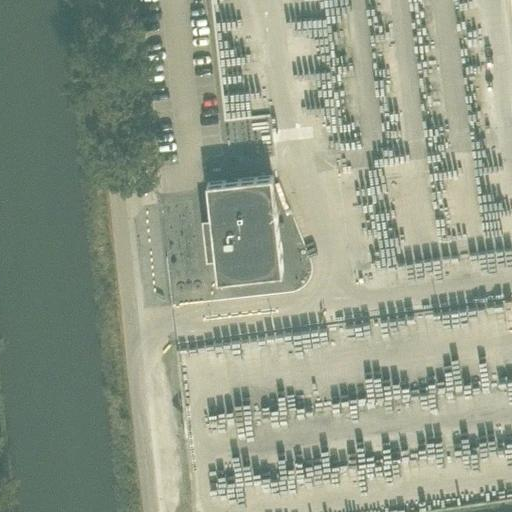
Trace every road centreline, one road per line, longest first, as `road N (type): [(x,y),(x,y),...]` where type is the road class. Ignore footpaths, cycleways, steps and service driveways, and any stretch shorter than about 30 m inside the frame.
road 1 (unclassified): [(149,511),(113,168)]
road 2 (track): [(113,168),(95,0)]
